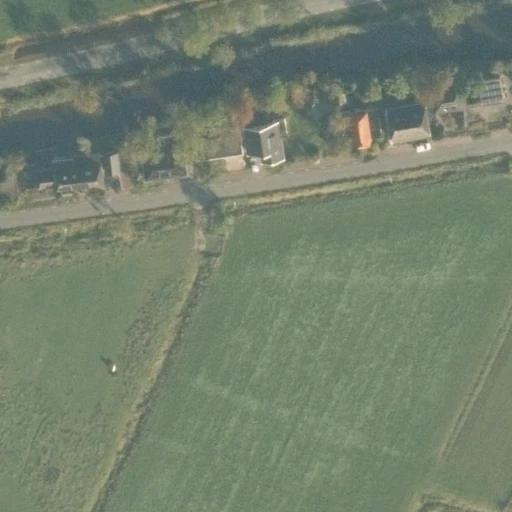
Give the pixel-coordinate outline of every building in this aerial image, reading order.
[(505,99),(501,74),(478,78),(482,103),(505,99)] [(387,107),(392,139),(431,133),(428,117),(432,116),(436,109),(467,104),(463,80),(431,85),(433,100),(425,102),(425,101),(387,107)] [(346,102),(343,86),(331,88),(334,104),(346,102)] [(332,107),(322,98),(310,110),(320,119),(332,107)] [(382,133),(377,105),(342,111),(346,139),(353,138),(354,145),(372,142),(371,135),(382,133)] [(263,122),(261,114),(266,113),(265,106),(248,109),(251,123),(243,125),(248,154),(261,152),(263,160),(284,156),(281,134),(287,133),(285,117),(267,121),(263,122)] [(182,130),(158,133),(159,143),(141,145),(145,178),(188,172),(182,130)] [(244,151),(241,132),(195,139),(198,158),(244,151)] [(120,170),(118,149),(104,151),(100,152),(53,157),(54,166),(37,168),(40,185),(56,183),(56,190),(104,184),(102,166),(106,165),(106,172),(120,170)] [(17,178),(0,179),(0,197),(19,195),(17,178)]
